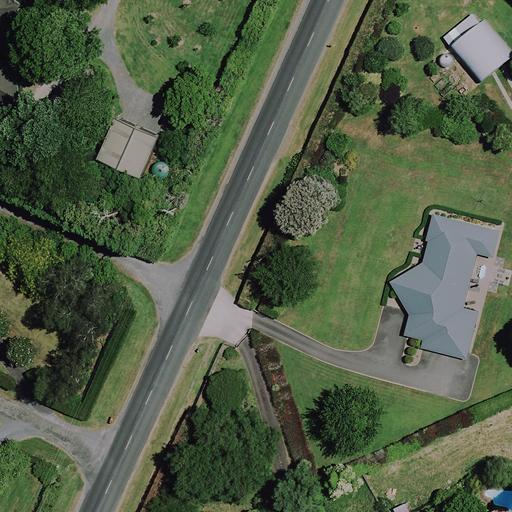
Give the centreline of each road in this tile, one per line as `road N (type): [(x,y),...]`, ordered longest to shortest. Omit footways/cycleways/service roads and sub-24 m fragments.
road 1 (residential): [(94,511),(329,0)]
road 2 (unknown): [(197,289),(0,204)]
